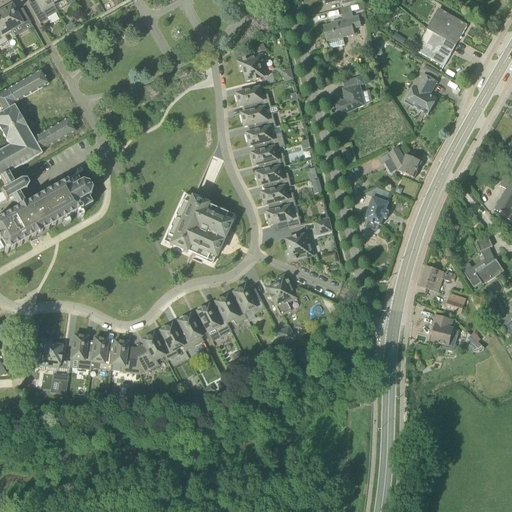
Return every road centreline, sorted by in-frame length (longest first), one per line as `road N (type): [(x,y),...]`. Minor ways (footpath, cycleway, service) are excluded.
road 1 (residential): [(367,301),(289,0)]
road 2 (secondary): [(380,511),(391,335)]
road 3 (track): [(0,272),(96,218),(112,159)]
road 4 (secondary): [(391,335),(441,176)]
road 5 (secondary): [(441,176),(511,51)]
